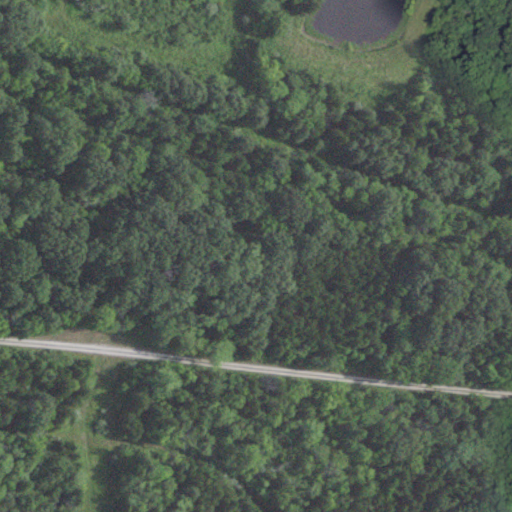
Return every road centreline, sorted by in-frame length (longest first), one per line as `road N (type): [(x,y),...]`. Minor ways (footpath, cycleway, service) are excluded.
road 1 (track): [(0,44),(511,219)]
road 2 (track): [(0,424),(176,445),(237,481),(267,511)]
